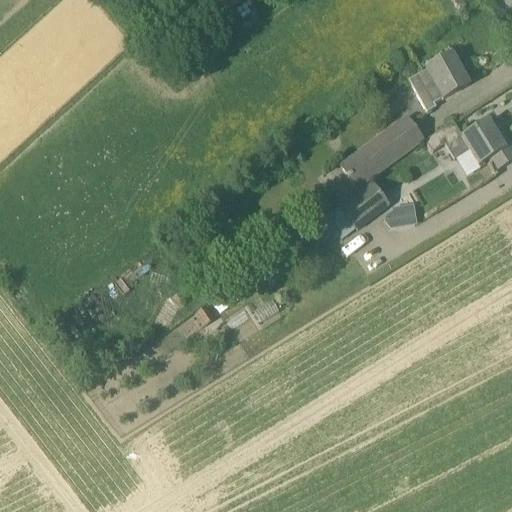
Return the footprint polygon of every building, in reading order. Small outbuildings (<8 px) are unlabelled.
[(211,0),(211,1),(220,16),(246,0),(211,0)] [(426,115),(435,109),(432,105),(467,85),(451,57),(407,81),(426,115)] [(356,193),(424,143),(406,118),(338,168),(356,193)] [(463,138),(452,123),(424,144),(432,155),(444,146),(454,162),(469,153),(477,167),(488,161),(495,173),(511,162),(511,153),(500,134),(496,136),(488,124),(463,138)] [(356,233),(389,208),(372,184),(338,209),(339,210),(355,232),(356,233)] [(413,206),(392,210),(392,213),(385,218),(384,224),(390,232),(417,228),(413,206)] [(115,303),(168,258),(158,245),(104,290),(115,303)]
